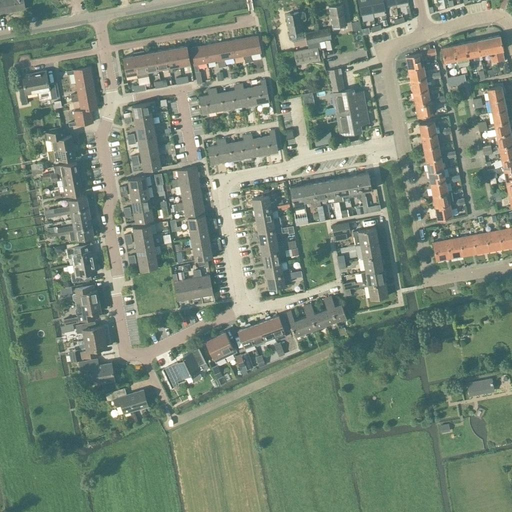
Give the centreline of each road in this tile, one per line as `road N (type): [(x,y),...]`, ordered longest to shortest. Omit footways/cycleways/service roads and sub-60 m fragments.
road 1 (residential): [(143,355),(126,355),(115,295),(100,137),(114,102),(105,50)]
road 2 (residential): [(400,145),(220,182),(244,307)]
road 3 (residential): [(511,267),(428,282),(400,145)]
road 4 (residential): [(105,50),(257,22)]
road 5 (residential): [(400,145),(384,50),(424,37)]
